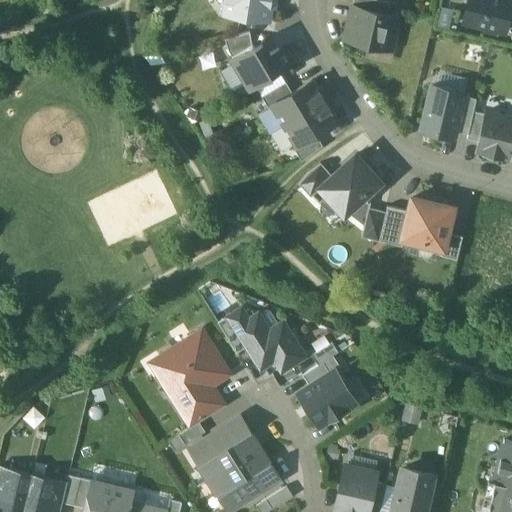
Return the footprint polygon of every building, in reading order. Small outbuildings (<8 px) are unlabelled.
[(226,0),(225,13),(268,19),(270,6),(274,6),(274,0),(226,0)] [(390,2),(380,0),(353,0),(352,7),(356,8),(356,7),(387,14),(390,2)] [(511,0),(468,0),(464,21),(484,26),(484,29),(497,32),(498,29),(505,31),(511,0)] [(387,14),(356,7),(356,8),(353,21),(349,20),(345,38),(392,49),(399,17),(387,14)] [(250,31),(225,39),(229,49),(232,55),(252,44),(250,31)] [(279,48),(268,54),(262,44),(255,48),(252,43),(252,44),(232,55),(232,56),(251,88),(289,66),(279,48)] [(292,92),(272,104),(273,104),(285,124),(325,100),(313,80),(292,92)] [(286,82),(262,96),(268,107),(273,104),(272,104),(292,92),(286,82)] [(464,93),(432,85),(422,129),(454,137),(456,130),(464,95),(464,93)] [(476,98),(464,95),(456,130),(468,133),(474,111),(476,98)] [(325,100),(285,124),(297,144),(297,145),(316,133),(337,121),(325,100)] [(485,114),(474,111),(468,133),(467,138),(479,141),(485,114)] [(511,148),(511,117),(486,111),(485,114),(479,141),(477,150),(510,158),(511,148)] [(316,133),(297,145),(297,144),(293,146),(302,160),(323,146),(316,133)] [(380,180),(356,154),(332,175),(320,186),(321,187),(345,213),(380,180)] [(321,162),(309,171),(299,183),(311,196),(321,187),(320,186),(332,175),(321,162)] [(453,206),(412,197),(409,210),(403,237),(404,238),(442,247),(443,247),(447,232),(453,206)] [(409,210),(388,205),(386,211),(379,240),(402,246),(404,238),(403,237),(409,210)] [(386,211),(369,207),(362,236),(379,240),(386,211)] [(463,235),(447,232),(443,247),(442,247),(440,255),(457,259),(463,235)] [(241,308),(229,316),(248,346),(260,367),(276,357),(280,364),(301,352),(282,323),(270,330),(259,313),(248,320),(241,308)] [(248,346),(229,316),(219,322),(238,352),(248,346)] [(228,375),(202,332),(152,362),(179,405),(212,384),(228,375)] [(312,356),(318,365),(339,352),(333,342),(312,356)] [(302,375),(309,386),(336,369),(341,366),(334,355),(318,365),(302,375)] [(309,386),(299,392),(320,425),(357,402),(336,369),(309,386)] [(212,384),(179,405),(192,426),(199,422),(226,406),(212,384)] [(261,446),(242,415),(189,447),(208,478),(261,446)] [(206,432),(199,422),(192,426),(170,440),(176,451),(206,432)] [(511,511),(511,440),(504,439),(494,480),(493,480),(488,499),(490,500),(487,511),(511,511)] [(280,477),(261,446),(208,478),(227,509),(280,477)] [(376,472),(345,464),(335,509),(346,511),(367,511),(368,509),(374,482),(376,472)] [(0,466),(0,504),(8,469),(0,466)] [(424,511),(433,475),(402,468),(391,511),(424,511)] [(22,511),(32,475),(8,469),(0,504),(0,511),(22,511)] [(47,511),(55,480),(32,475),(22,511),(47,511)] [(92,481),(69,475),(67,483),(63,503),(86,509),(92,481)] [(55,480),(47,511),(60,511),(63,503),(67,483),(55,480)] [(133,490),(92,481),(86,509),(84,511),(127,511),(130,503),(133,490)] [(386,484),(374,482),(368,509),(380,511),(386,484)] [(258,511),(268,511),(293,497),(287,486),(255,506),(258,511)] [(179,511),(182,503),(171,500),(168,511),(167,511),(179,511)] [(167,511),(168,511),(130,503),(127,511),(167,511)]
